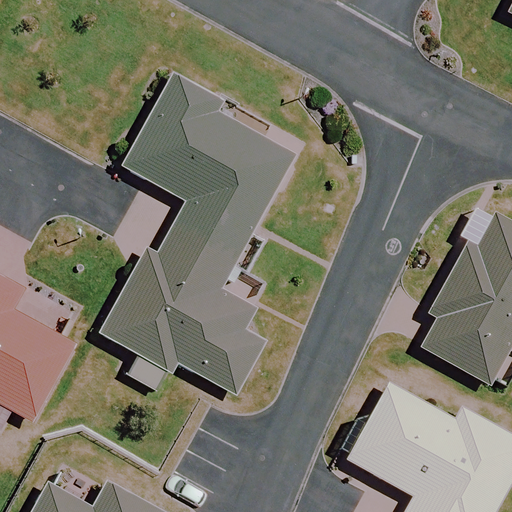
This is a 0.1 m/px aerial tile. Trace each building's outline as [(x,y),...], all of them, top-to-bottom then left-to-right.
[(219,106),(173,81),(121,174),(188,210),(160,261),(145,253),(99,338),(170,377),(177,365),(235,396),(261,348),(242,338),(254,317),(217,297),(290,163),(211,120),(219,106)] [(491,386),(511,346),(511,224),(489,213),(474,242),(465,238),(425,315),(434,320),(419,349),(491,386)] [(0,411),(28,427),(70,351),(10,318),(21,297),(0,285),(0,411)] [(489,511),(511,472),(511,437),(450,403),(443,415),(388,384),(345,461),(412,498),(404,511),(489,511)] [(157,511),(105,483),(92,507),(46,482),(29,511),(157,511)]
